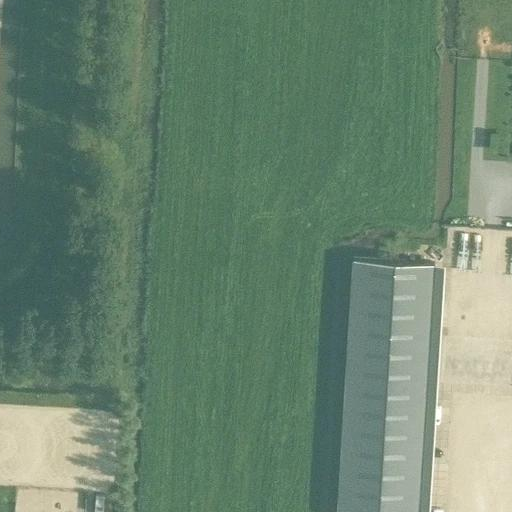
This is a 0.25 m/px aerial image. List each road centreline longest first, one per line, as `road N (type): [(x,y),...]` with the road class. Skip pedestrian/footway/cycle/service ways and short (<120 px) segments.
road 1 (track): [(388,0),(371,171),(276,204),(199,196),(173,511)]
road 2 (track): [(44,0),(37,235),(32,257),(0,284)]
